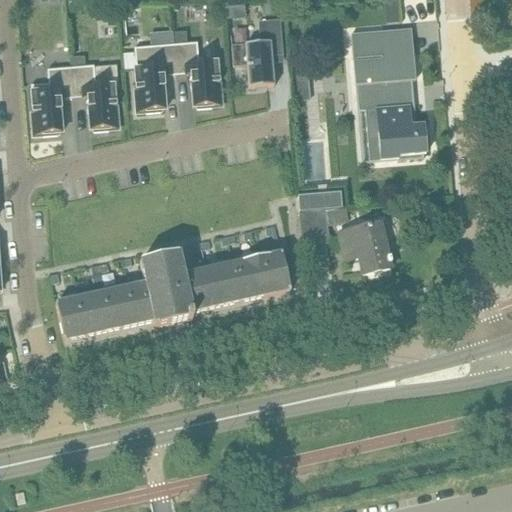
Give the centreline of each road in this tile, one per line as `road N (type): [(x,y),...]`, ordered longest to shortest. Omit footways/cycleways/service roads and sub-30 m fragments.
road 1 (residential): [(437,365),(395,353),(56,427)]
road 2 (residential): [(18,177),(280,122)]
road 3 (residential): [(56,427),(28,305),(18,177)]
road 4 (residential): [(485,313),(463,81)]
road 5 (tertiary): [(145,435),(327,396)]
road 6 (residential): [(18,177),(5,1)]
road 7 (tertiary): [(327,396),(499,376)]
road 8 (tertiary): [(0,468),(145,435)]
